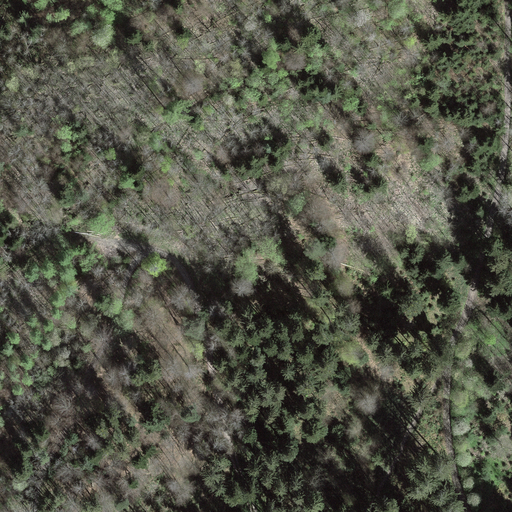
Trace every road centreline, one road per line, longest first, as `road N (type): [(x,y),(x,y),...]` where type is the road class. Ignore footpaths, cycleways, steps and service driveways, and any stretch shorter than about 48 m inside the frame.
road 1 (track): [(448,361),(502,175),(505,0)]
road 2 (track): [(153,252),(171,257),(192,286),(252,511)]
road 3 (track): [(468,511),(447,414),(448,361)]
